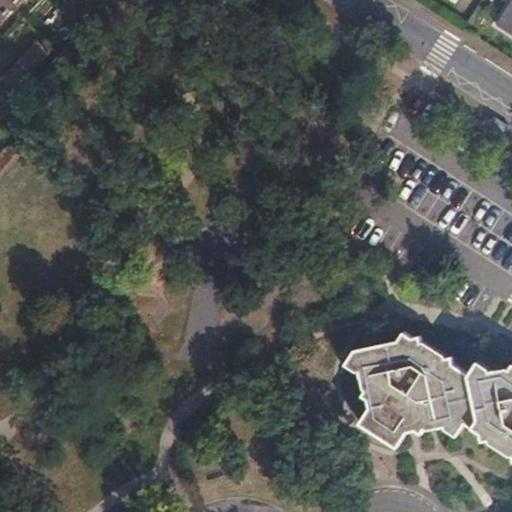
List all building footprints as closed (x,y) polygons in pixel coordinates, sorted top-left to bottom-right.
[(0,0),(0,21),(19,0),(0,0)] [(163,0),(180,11),(186,0),(163,0)] [(511,1),(498,25),(511,33),(511,1)] [(50,51),(39,40),(3,78),(14,90),(50,51)] [(457,377),(462,369),(454,364),(453,357),(446,358),(446,355),(425,341),(422,342),(420,337),(413,338),(405,333),(400,341),(356,350),(347,364),(357,371),(361,370),(364,387),(367,389),(364,395),(369,398),(371,407),(362,422),(397,445),(407,430),(405,418),(414,416),(417,428),(422,432),(429,421),(438,419),(440,426),(445,426),(447,429),(457,436),(467,421),(457,377)] [(470,375),(462,369),(457,377),(467,421),(483,432),(484,438),(490,438),(491,441),(510,454),(511,454),(511,368),(511,369),(509,367),(491,370),(491,367),(480,360),(470,375)]
